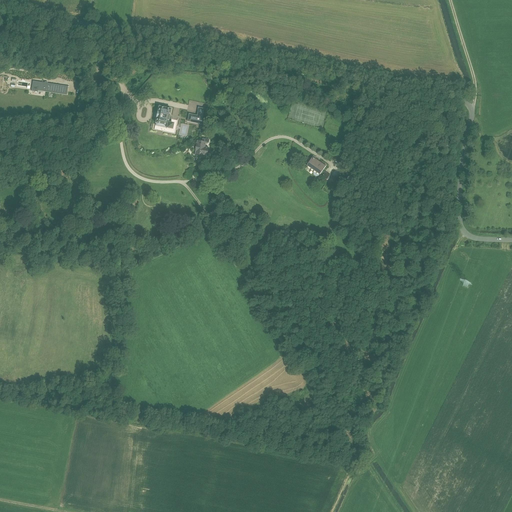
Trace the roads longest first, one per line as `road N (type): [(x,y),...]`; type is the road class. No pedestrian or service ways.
road 1 (unclassified): [(511,240),(473,237),(461,227),(471,118),(463,100),(0,6)]
road 2 (track): [(313,381),(212,222)]
